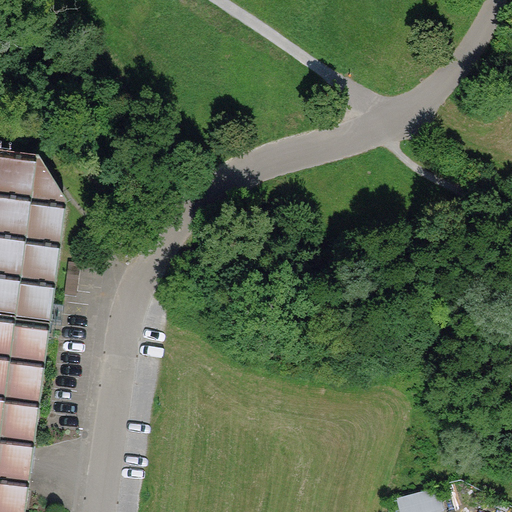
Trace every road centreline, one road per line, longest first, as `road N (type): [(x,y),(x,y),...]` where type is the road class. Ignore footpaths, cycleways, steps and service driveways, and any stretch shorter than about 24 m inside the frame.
road 1 (track): [(216,0),(391,124)]
road 2 (track): [(511,165),(451,127),(391,124)]
